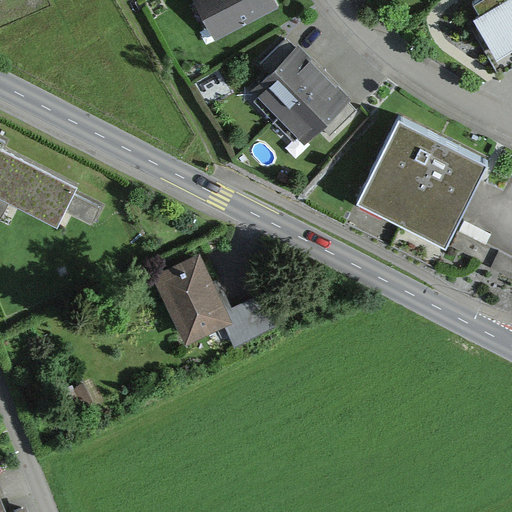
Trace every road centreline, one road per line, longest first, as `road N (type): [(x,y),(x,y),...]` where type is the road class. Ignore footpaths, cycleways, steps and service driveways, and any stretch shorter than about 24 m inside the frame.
road 1 (tertiary): [(0,83),(511,346)]
road 2 (residential): [(340,0),(421,73),(511,120)]
road 3 (residential): [(49,511),(0,383)]
